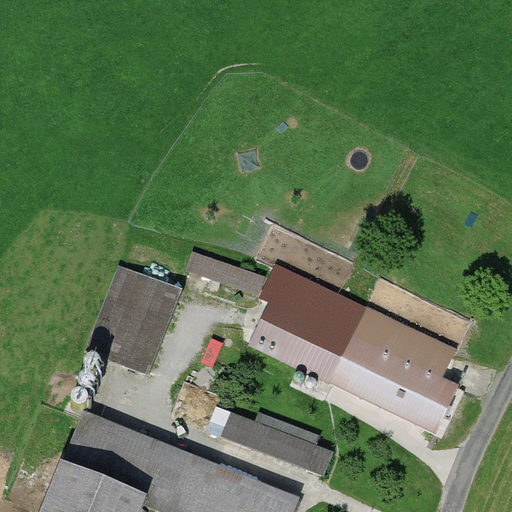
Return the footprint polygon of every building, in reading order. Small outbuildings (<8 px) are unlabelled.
[(272,283),(211,257),(204,275),(264,301),(272,283)] [(198,298),(131,271),(97,352),(164,379),(198,298)] [(361,336),(287,298),(264,345),(455,442),(480,395),(453,381),(465,356),(374,310),(361,336)] [(338,459),(239,416),(231,436),(330,479),(338,459)] [(309,511),(312,507),(100,421),(63,511),(309,511)]
